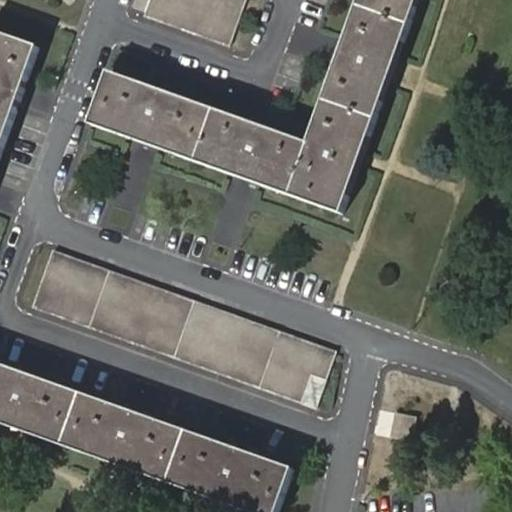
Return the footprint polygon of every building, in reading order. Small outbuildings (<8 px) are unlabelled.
[(422,0),(368,0),(316,146),(113,75),(95,127),(143,144),(246,180),(349,217),(422,0)] [(155,0),(149,17),(233,47),(249,0),(155,0)] [(0,426),(243,511),(280,511),(295,469),(0,365),(0,166),(42,51),(0,35),(0,426)] [(31,308),(301,405),(312,376),(327,381),(336,352),(51,252),(31,308)] [(394,440),(416,442),(419,416),(396,413),(394,440)]
